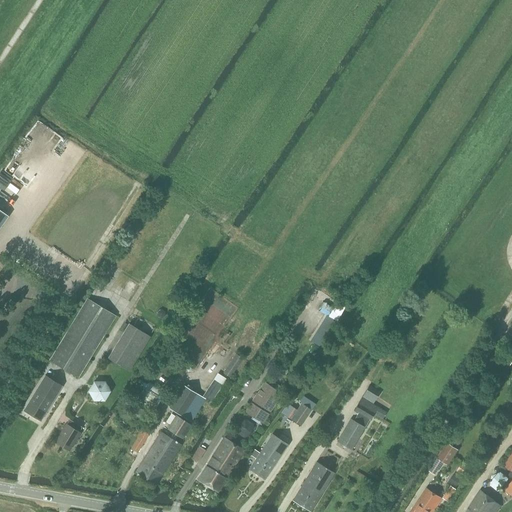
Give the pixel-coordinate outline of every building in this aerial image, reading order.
[(0,227),(8,216),(0,209),(0,227)] [(78,377),(117,316),(90,299),(52,361),(78,377)] [(335,317),(340,308),(336,306),(331,315),(335,317)] [(130,371),(152,337),(131,324),(110,359),(130,371)] [(511,349),(503,362),(509,367),(511,362),(511,349)] [(268,354),(264,360),(268,363),(272,357),(268,354)] [(237,355),(224,374),(230,377),(243,359),(237,355)] [(164,360),(158,370),(165,375),(171,365),(164,360)] [(45,376),(24,410),(41,421),(62,386),(45,376)] [(167,435),(162,432),(137,472),(156,483),(181,444),(175,441),(178,436),(183,439),(188,430),(190,431),(197,420),(193,417),(204,399),(213,404),(226,383),(215,376),(202,397),(184,386),(170,409),(191,422),(190,423),(176,414),(170,425),(168,424),(166,427),(167,428),(167,429),(170,431),(167,435)] [(131,397),(153,411),(166,392),(144,378),(131,397)] [(267,385),(264,383),(245,412),(262,423),(281,394),(278,392),(281,387),(271,380),(267,385)] [(94,381),(88,391),(94,401),(105,401),(111,391),(105,381),(94,381)] [(354,421),(351,418),(337,441),(351,449),(364,427),(369,419),(371,420),(374,415),(383,420),(387,412),(378,407),(378,406),(374,404),(381,392),(369,385),(362,397),(354,410),(359,413),(354,421)] [(288,404),(282,414),(291,419),(301,426),(312,410),(304,405),(302,403),(297,410),(288,404)] [(132,416),(142,422),(148,413),(138,406),(132,416)] [(70,419),(67,425),(56,442),(69,450),(80,433),(79,432),(83,427),(70,419)] [(137,437),(138,438),(132,448),(138,452),(149,434),(142,430),(137,437)] [(252,455),(256,459),(250,468),(265,479),(288,446),(272,435),(259,453),(255,450),(252,455)] [(198,480),(218,492),(243,450),(224,438),(198,480)] [(448,443),(437,458),(448,465),(458,450),(448,443)] [(192,458),(198,462),(205,450),(199,446),(192,458)] [(310,511),(334,473),(317,462),(293,500),(310,511)] [(457,471),(464,476),(470,468),(462,463),(457,471)] [(448,482),(456,488),(462,479),(454,474),(448,482)] [(451,486),(443,498),(449,502),(457,489),(451,486)] [(433,511),(443,498),(427,487),(410,511),(433,511)] [(495,511),(501,504),(481,491),(466,511),(495,511)]
